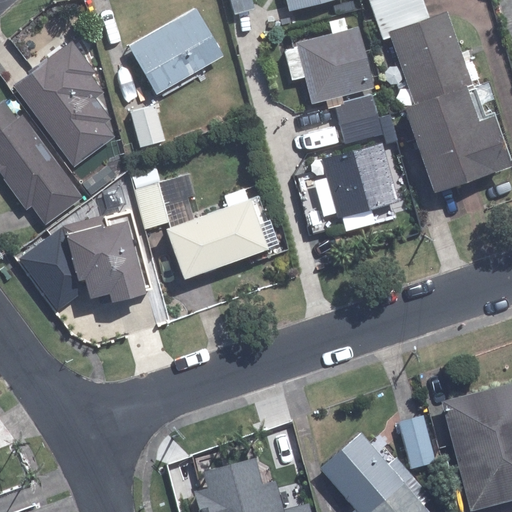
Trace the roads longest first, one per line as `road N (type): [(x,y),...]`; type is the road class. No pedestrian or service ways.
road 1 (residential): [(78,429),(511,278)]
road 2 (residential): [(78,429),(0,331)]
